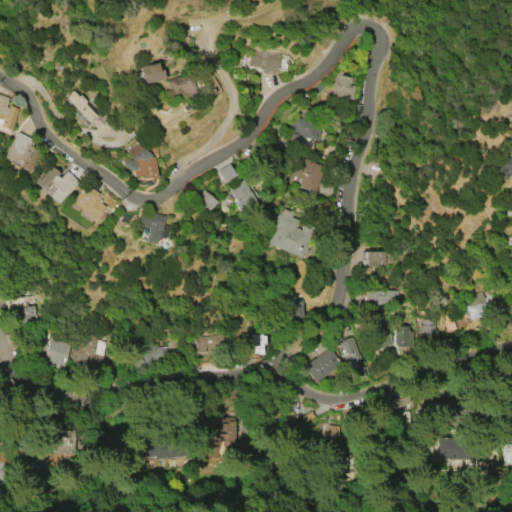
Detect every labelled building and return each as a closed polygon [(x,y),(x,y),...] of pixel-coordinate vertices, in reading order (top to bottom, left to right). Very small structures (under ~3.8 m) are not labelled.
[(247,66),(250,50),(279,54),(276,74),(263,72),(263,70),(258,69),(259,67),(247,66)] [(163,79),(143,84),(139,66),(158,62),(159,66),(156,66),(158,71),(161,71),(163,79)] [(353,86),(350,99),(330,96),(335,69),(342,70),(341,75),(350,77),(349,85),(353,86)] [(191,92),(181,94),(181,93),(170,95),(166,79),(189,73),(193,89),(191,89),(191,92)] [(61,99),(73,88),(97,114),(85,125),(61,99)] [(0,95),(8,98),(5,105),(18,109),(11,131),(9,130),(8,134),(0,131),(0,95)] [(295,117),(320,122),(317,139),(299,136),(297,146),(288,144),(290,133),(287,132),(289,122),(294,123),(295,117)] [(3,157),(16,132),(33,139),(30,146),(39,151),(30,171),(23,169),(14,163),(3,157)] [(155,177),(143,179),(143,176),(134,177),(133,170),(129,171),(125,168),(125,165),(123,165),(122,158),(130,157),(122,147),(132,139),(140,148),(141,147),(153,157),(155,177)] [(511,175),(506,176),(506,179),(502,179),(502,173),(491,173),(491,160),(495,160),(495,159),(503,159),(503,160),(507,160),(507,159),(510,159),(510,152),(511,152),(511,175)] [(311,192),(299,187),(300,184),(288,179),(298,156),(319,165),(314,176),(318,177),(311,192)] [(234,176),(228,164),(216,170),(221,182),(234,176)] [(56,204),(47,195),(53,189),(49,184),(43,190),(35,182),(51,166),(59,173),(56,176),(58,178),(65,171),(77,184),(56,204)] [(256,202),(240,210),(228,188),(244,180),(256,202)] [(104,207),(95,220),(73,204),(76,199),(74,197),(84,183),(98,193),(94,199),(104,207)] [(216,201),(206,212),(193,200),(204,189),(216,201)] [(135,225),(139,210),(164,215),(160,230),(159,230),(157,238),(156,238),(154,244),(144,242),(147,228),(135,225)] [(294,214),(291,219),(299,223),(296,229),(300,231),(302,227),(313,232),(300,261),(269,246),(277,229),(275,228),(280,216),(282,217),(285,210),(294,214)] [(384,255),(384,269),(365,269),(365,264),(364,264),(364,255),(384,255)] [(366,308),(366,294),(383,294),(398,292),(397,300),(378,308),(366,308)] [(459,304),(467,301),(466,300),(474,297),(473,296),(482,293),(484,299),(487,298),(489,305),(487,306),(490,318),(469,324),(467,319),(464,320),(459,304)] [(302,302),(302,322),(286,322),(286,306),(291,306),(291,302),(302,302)] [(12,308),(34,306),(35,315),(28,316),(29,324),(18,326),(17,317),(13,317),(12,308)] [(377,356),(365,325),(374,322),(372,317),(381,314),(394,349),(377,356)] [(454,319),(442,320),(443,332),(455,330),(454,319)] [(419,349),(420,327),(422,327),(423,321),(433,321),(432,327),(436,327),(436,332),(438,333),(437,350),(419,349)] [(411,326),(394,326),(394,355),(410,355),(411,326)] [(105,342),(99,371),(78,367),(79,360),(71,358),(75,336),(105,342)] [(194,339),(223,336),(224,349),(204,350),(204,356),(194,357),(194,339)] [(49,337),(70,343),(64,366),(43,360),(49,337)] [(250,338),(259,338),(259,339),(263,339),(261,348),(258,348),(257,354),(256,361),(251,361),(251,358),(245,358),(246,353),(241,352),(241,345),(244,345),(249,340),(250,338)] [(367,379),(355,383),(351,372),(346,374),(341,357),(344,356),(342,351),(339,351),(338,346),(349,342),(348,341),(352,340),(353,341),(354,341),(359,358),(361,358),(362,361),(361,361),(367,379)] [(135,371),(168,369),(167,346),(134,347),(135,371)] [(315,384),(303,369),(328,350),(340,365),(315,384)] [(391,396),(394,410),(413,406),(409,391),(391,396)] [(460,401),(436,404),(437,417),(462,414),(460,401)] [(385,428),(412,426),(411,411),(384,413),(385,428)] [(237,425),(237,451),(242,451),(242,460),(221,461),(219,427),(222,427),(224,419),(228,419),(229,425),(237,425)] [(320,445),(342,444),(341,424),(319,424),(320,445)] [(439,441),(466,441),(466,448),(488,448),(488,462),(439,462),(439,441)] [(151,443),(150,460),(186,461),(186,444),(151,443)]
